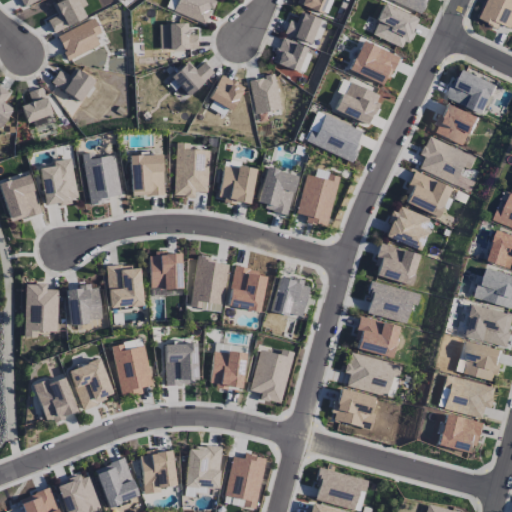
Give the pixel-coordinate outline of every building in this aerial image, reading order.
[(18,0),(22,8),(38,0),(37,0),(18,0)] [(46,19),(52,32),(84,17),(79,8),(86,4),(83,0),(57,0),(51,4),(56,14),(46,19)] [(296,0),(295,2),(317,11),(321,0),(296,0)] [(389,0),(419,13),(424,1),(422,0),(389,0)] [(511,29),(511,25),(511,0),(487,0),(479,19),(498,28),(500,24),(511,29)] [(416,18),(383,3),(369,33),(402,48),(416,18)] [(287,19),(283,34),(310,43),(318,18),(298,12),(295,22),(287,19)] [(98,45),(94,35),(100,32),(93,18),(55,35),(66,59),(98,45)] [(167,23),(168,49),(196,48),(196,34),(185,34),(185,22),(167,23)] [(272,63),(304,72),(310,47),(278,39),(272,63)] [(396,56),(360,39),(346,71),(381,87),(396,56)] [(164,80),(181,99),(211,71),(202,61),(192,70),(184,62),(164,80)] [(49,82),(78,101),(93,80),(73,66),(67,76),(57,70),(49,82)] [(482,114),(495,85),(459,69),(446,99),(482,114)] [(247,79),(254,114),(280,108),(273,74),(247,79)] [(207,108),(228,116),(240,83),(218,75),(209,99),(210,100),(207,108)] [(366,124),(378,94),(349,82),(344,95),(339,93),(332,111),(366,124)] [(0,103),(8,91),(0,86),(0,124),(9,109),(0,103)] [(25,122),(50,113),(40,87),(26,92),(30,101),(19,105),(25,122)] [(431,131),(463,146),(476,116),(444,102),(431,131)] [(362,131),(316,111),(302,140),(349,161),(362,131)] [(51,121),(49,115),(32,120),(34,126),(51,121)] [(417,168),(455,185),(463,167),(469,170),(475,157),(426,136),(418,154),(422,156),(417,168)] [(193,196),(193,191),(205,191),(207,149),(187,148),(188,142),(174,142),(172,195),(193,196)] [(88,202),(119,197),(112,154),(92,157),(91,151),(80,153),(88,202)] [(160,153),(128,154),(129,195),(162,194),(160,153)] [(37,167),(43,205),(76,200),(69,157),(51,161),(52,165),(37,167)] [(254,170),(222,164),(215,198),(247,204),(254,170)] [(285,215),(295,175),(264,167),(255,202),(263,204),(262,209),(285,215)] [(303,173),(294,213),(305,215),(304,220),(325,226),(337,174),(314,169),(312,175),(303,173)] [(437,216),(449,187),(413,171),(401,201),(437,216)] [(27,173),(0,182),(0,196),(8,222),(39,212),(27,173)] [(511,193),(510,193),(503,211),(497,208),(492,222),(511,228),(511,193)] [(417,250),(429,218),(394,205),(382,236),(417,250)] [(511,269),(511,235),(496,232),(488,264),(511,269)] [(418,254),(380,243),(371,273),(408,285),(418,254)] [(179,252),(147,252),(148,288),(180,287),(179,252)] [(226,261),(194,257),(189,307),(221,310),(226,261)] [(139,265),(105,266),(107,307),(140,306),(139,265)] [(264,276),(256,275),(257,269),(233,265),(225,305),(257,311),(264,276)] [(511,308),(511,275),(487,269),(483,283),(478,281),(473,299),(511,308)] [(299,318),(308,283),(277,275),(268,310),(299,318)] [(418,293),(370,281),(363,312),(405,322),(409,303),(415,305),(418,293)] [(56,331),(56,289),(44,289),(44,283),(23,283),(22,337),(35,337),(35,331),(56,331)] [(509,314),(473,304),(464,337),(505,348),(509,333),(504,331),(509,314)] [(390,357),(397,325),(358,317),(352,349),(390,357)] [(141,338),(109,344),(118,396),(140,392),(139,387),(149,385),(141,338)] [(196,379),(194,342),(162,344),(164,385),(187,384),(187,379),(196,379)] [(243,347),(214,342),(213,349),(242,353),(243,347)] [(501,350),(467,342),(460,373),(494,381),(501,350)] [(291,351),(279,349),(278,353),(257,349),(247,389),(259,392),(257,398),(279,403),(291,351)] [(207,385),(239,388),(244,354),(212,350),(207,385)] [(400,366),(348,351),(343,372),(349,374),(345,386),(391,398),(400,366)] [(111,396),(97,357),(65,369),(80,408),(111,396)] [(495,388),(450,376),(441,408),(481,419),(485,407),(490,408),(495,388)] [(30,384),(45,423),(75,411),(61,377),(47,382),(45,378),(30,384)] [(373,397),(337,387),(331,412),(333,413),(332,419),(369,429),(373,414),(369,413),(373,397)] [(481,422),(443,413),(435,445),(473,454),(481,422)] [(184,486),(217,488),(219,447),(185,445),(184,486)] [(138,452),(142,493),(159,492),(159,487),(174,485),(170,449),(138,452)] [(262,456),(243,453),(242,458),(229,456),(224,496),(243,499),(242,506),(255,507),(262,456)] [(136,496),(122,458),(92,469),(106,507),(136,496)] [(359,510),(366,478),(318,468),(311,500),(359,510)] [(54,484),(64,511),(99,511),(100,511),(86,472),(54,484)] [(17,498),(22,511),(56,511),(48,487),(17,498)] [(345,511),(346,511),(307,503),(305,511),(345,511)] [(455,511),(456,511),(424,503),(420,511),(455,511)]
